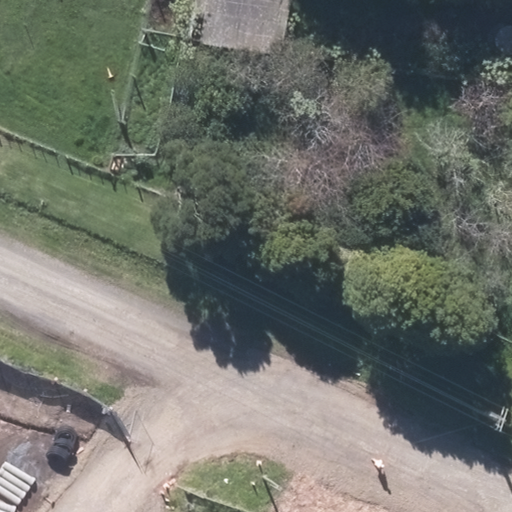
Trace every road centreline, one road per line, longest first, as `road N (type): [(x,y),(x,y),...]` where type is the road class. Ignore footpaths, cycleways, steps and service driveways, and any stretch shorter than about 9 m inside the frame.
road 1 (residential): [(0,283),(511,498)]
road 2 (unknown): [(2,511),(83,318)]
